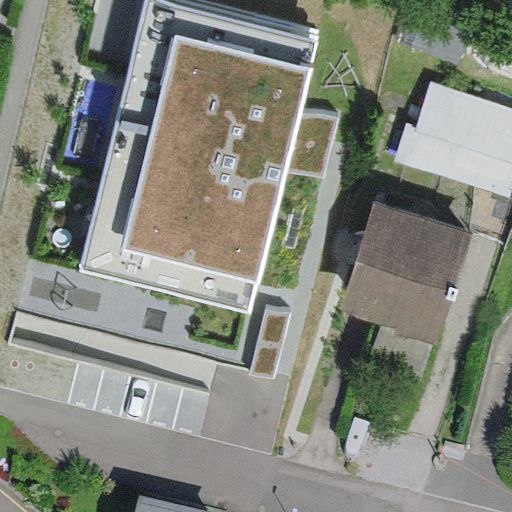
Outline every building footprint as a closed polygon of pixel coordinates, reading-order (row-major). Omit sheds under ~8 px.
[(328,10),(283,0),(130,0),(70,246),(143,262),(255,285),(328,10)] [(511,108),(439,82),(410,162),(511,198),(511,108)] [(331,170),(349,106),(309,95),(291,160),(331,170)] [(484,228),(385,199),(353,307),(451,336),(484,228)] [(231,511),(232,508),(134,487),(128,511),(231,511)]
